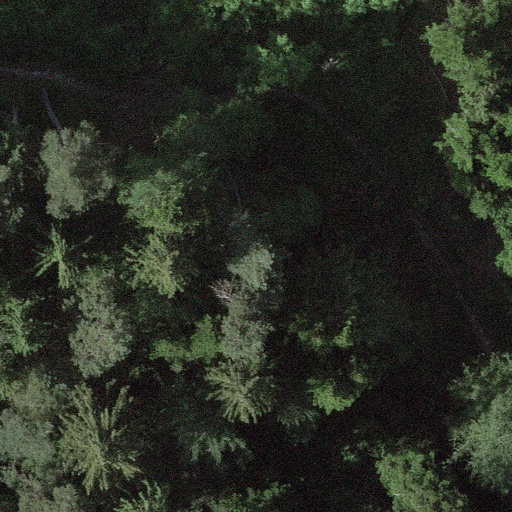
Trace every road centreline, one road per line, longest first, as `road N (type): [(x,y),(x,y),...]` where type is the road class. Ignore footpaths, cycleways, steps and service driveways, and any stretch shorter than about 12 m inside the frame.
road 1 (track): [(511,365),(420,222),(341,129),(264,90),(0,58)]
road 2 (track): [(159,511),(511,388)]
